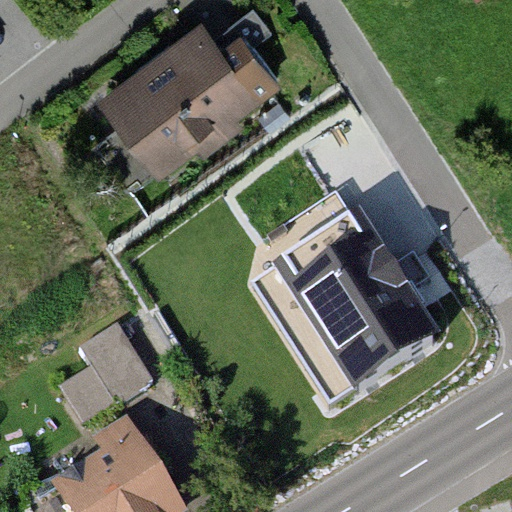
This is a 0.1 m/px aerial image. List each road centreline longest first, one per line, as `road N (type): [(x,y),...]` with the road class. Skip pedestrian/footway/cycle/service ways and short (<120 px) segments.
road 1 (residential): [(315,0),(511,301)]
road 2 (tertiary): [(347,511),(511,410)]
road 3 (residential): [(0,113),(154,0)]
